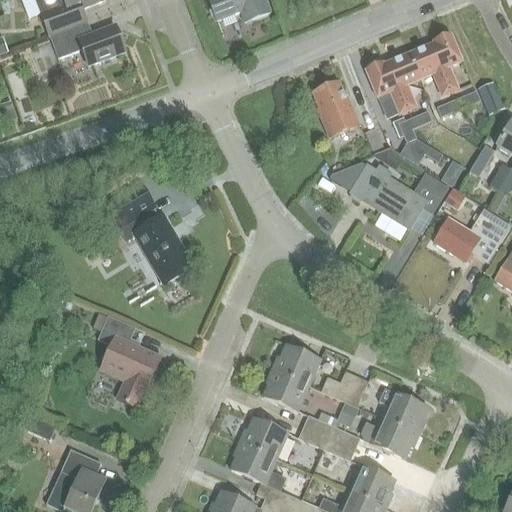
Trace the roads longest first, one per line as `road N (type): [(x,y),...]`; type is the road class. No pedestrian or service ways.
road 1 (residential): [(276,235),(254,261),(148,511)]
road 2 (residential): [(506,390),(276,235)]
road 3 (tertiary): [(205,95),(444,0)]
road 4 (tertiary): [(0,167),(205,95)]
road 5 (residential): [(276,235),(205,95)]
road 6 (residential): [(448,511),(506,390)]
